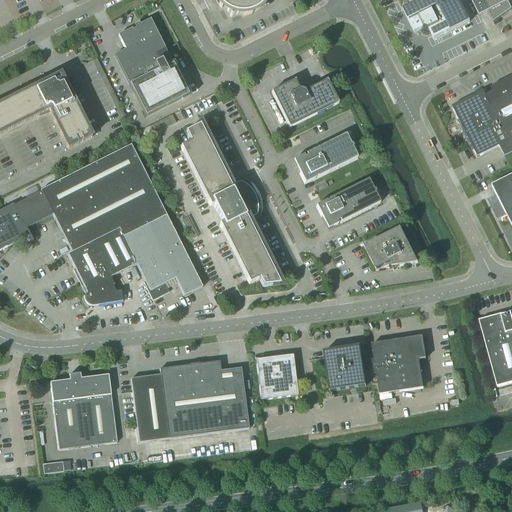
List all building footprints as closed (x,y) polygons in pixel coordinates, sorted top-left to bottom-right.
[(265,0),(214,0),(216,2),(217,4),(218,5),(219,7),(220,7),(221,9),(222,8),(221,6),(224,5),(231,18),(243,11),(245,14),(243,15),(243,16),(245,16),(246,15),(247,15),(248,15),(249,15),(250,14),(251,14),(252,14),(253,13),(254,13),(255,12),(256,11),(257,11),(258,10),(259,9),(260,9),(260,8),(261,7),(262,7),(261,6),(259,7),(258,4),(265,0)] [(458,0),(457,0),(445,6),(442,0),(424,0),(403,11),(414,34),(421,30),(422,32),(429,35),(431,34),(434,40),(470,22),(458,0)] [(511,10),(507,3),(511,0),(469,0),(478,17),(487,13),(493,23),(511,10)] [(173,66),(165,49),(150,20),(140,25),(139,23),(134,26),(135,29),(132,31),(131,30),(118,36),(125,51),(114,56),(145,118),(181,100),(182,102),(191,97),(175,65),(173,66)] [(60,77),(58,77),(58,76),(0,105),(0,135),(48,112),(67,150),(92,138),(61,78),(60,78),(60,77)] [(511,77),(490,88),(492,92),(484,96),(482,92),(451,107),(457,120),(456,121),(455,121),(457,123),(458,124),(459,126),(460,128),(460,129),(461,131),(461,132),(461,134),(462,134),(462,133),(463,133),(476,158),(498,147),(503,158),(511,154),(511,77)] [(300,87),(297,89),(294,82),(271,93),(289,129),(337,105),(326,82),(307,92),(306,89),(300,87)] [(197,140),(196,138),(193,130),(185,134),(189,144),(180,149),(209,208),(213,207),(222,225),(218,226),(248,286),(258,281),(262,289),(271,288),(266,277),(275,272),(248,217),(253,215),(253,210),(253,207),(253,205),(252,202),(256,200),(253,194),(249,195),(247,193),(245,192),(243,190),(239,187),(234,190),(207,135),(197,140)] [(299,159),(293,162),(299,174),(304,185),(310,182),(313,181),(357,159),(351,149),(352,148),(351,146),(350,146),(348,142),(345,136),(305,155),(307,158),(304,159),(303,157),(299,159)] [(122,239),(165,217),(130,147),(39,192),(40,194),(12,208),(12,206),(0,211),(0,251),(22,240),(30,236),(28,233),(26,229),(51,217),(53,220),(69,252),(70,254),(117,231),(122,239)] [(511,229),(511,176),(491,187),(511,229)] [(321,204),(315,207),(321,218),(327,230),(337,225),(336,223),(339,222),(340,224),(379,204),(379,203),(378,203),(374,194),(375,194),(374,191),(373,191),(367,181),(328,201),(329,202),(326,203),(326,202),(321,204)] [(201,289),(165,217),(122,239),(135,266),(144,284),(142,285),(151,303),(154,302),(168,294),(164,286),(174,281),(183,299),(201,289)] [(191,241),(197,238),(187,219),(181,222),(191,241)] [(388,268),(417,265),(399,229),(363,248),(375,271),(388,265),(388,268)] [(135,266),(122,239),(117,231),(70,254),(66,256),(73,271),(72,272),(84,295),(84,297),(83,298),(83,300),(83,302),(84,304),(86,306),(88,307),(90,308),(122,304),(122,303),(120,293),(117,294),(110,279),(129,269),(135,266)] [(511,312),(478,322),(496,388),(511,383),(511,312)] [(419,361),(425,360),(422,338),(371,345),(373,360),(368,361),(370,375),(376,374),(399,371),(397,364),(407,362),(408,369),(420,368),(419,361)] [(368,361),(361,362),(359,347),(323,353),(329,393),(365,388),(363,376),(370,375),(368,361)] [(259,401),(296,397),(291,357),(255,362),(259,401)] [(423,389),(420,368),(408,369),(407,362),(397,364),(399,371),(376,374),(379,396),(423,389)] [(139,445),(168,441),(248,430),(240,370),(220,373),(219,363),(159,371),(159,378),(130,382),(139,445)] [(108,378),(78,381),(77,376),(68,377),(69,382),(49,385),(58,451),(116,444),(110,396),(108,378)] [(43,475),(62,473),(61,463),(41,466),(43,475)]
